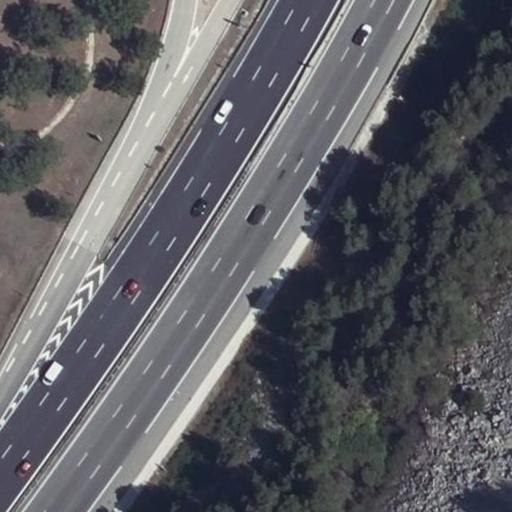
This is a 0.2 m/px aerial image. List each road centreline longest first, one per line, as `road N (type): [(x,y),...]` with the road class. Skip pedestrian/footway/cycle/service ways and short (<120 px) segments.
road 1 (motorway): [(45,511),(117,415),(372,0)]
road 2 (motorway): [(307,0),(81,385),(0,482)]
road 3 (motorway): [(179,92),(0,404)]
